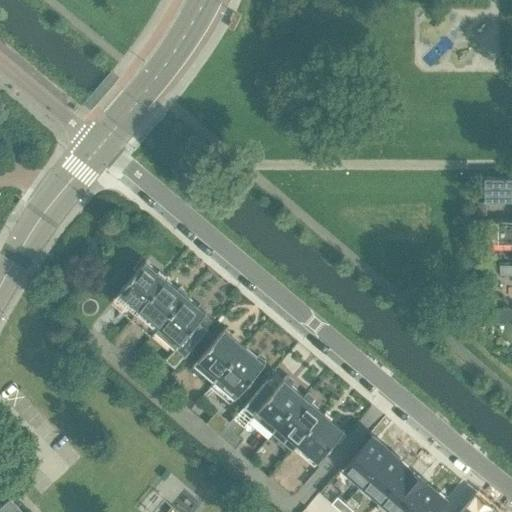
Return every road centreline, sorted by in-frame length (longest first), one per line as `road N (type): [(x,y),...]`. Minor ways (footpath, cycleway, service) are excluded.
road 1 (residential): [(511,493),(99,147)]
road 2 (tertiary): [(99,147),(205,0)]
road 3 (tertiary): [(0,291),(55,199),(99,147)]
road 4 (residential): [(99,147),(0,62)]
